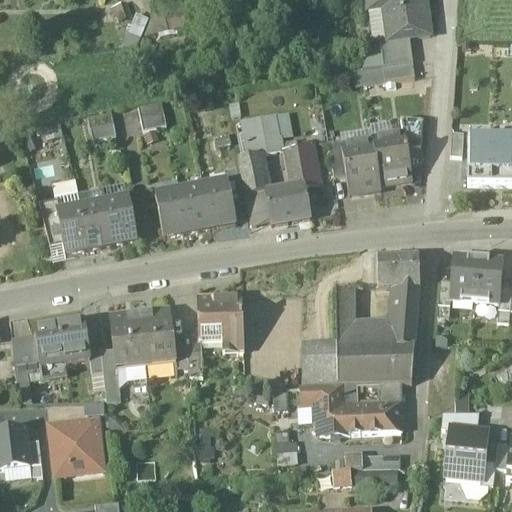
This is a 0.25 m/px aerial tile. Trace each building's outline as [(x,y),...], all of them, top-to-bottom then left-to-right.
[(365,0),(366,3),(367,3),(372,46),(379,45),(387,44),(387,45),(409,43),(430,40),(424,0),(365,0)] [(185,8),(162,13),(168,34),(168,35),(190,30),(185,8)] [(162,13),(155,15),(145,40),(168,34),(162,13)] [(409,43),(387,45),(387,44),(379,45),(383,72),(412,69),(409,43)] [(412,69),(383,72),(385,89),(415,86),(412,69)] [(162,108),(137,112),(139,124),(164,119),(162,108)] [(111,118),(87,123),(89,135),(114,130),(111,118)] [(164,119),(139,124),(142,136),(166,131),(164,119)] [(275,123),(261,125),(265,146),(273,144),(278,142),(275,123)] [(423,126),(400,124),(402,138),(404,138),(409,170),(422,168),(420,158),(412,159),(411,154),(420,152),(423,126)] [(261,125),(244,128),(250,162),(261,160),(275,157),(273,144),(265,146),(261,125)] [(114,130),(89,135),(92,146),(116,141),(114,130)] [(402,138),(389,140),(390,146),(374,149),(373,143),(372,143),(372,147),(373,147),(380,191),(412,185),(409,170),(404,138),(402,138)] [(463,140),(452,139),(450,163),(461,164),(463,140)] [(491,191),(491,143),(468,144),(467,191),(491,191)] [(511,143),(491,143),(491,191),(511,191),(511,143)] [(341,146),(329,148),(334,183),(346,181),(341,152),(342,152),(341,146)] [(342,152),(341,152),(346,181),(349,200),(380,195),(373,147),(372,147),(342,152)] [(313,150),(298,153),(304,189),(305,191),(320,188),(313,150)] [(298,153),(284,155),(289,184),(292,192),(304,189),(298,153)] [(250,162),(239,164),(247,200),(264,197),(260,180),(262,180),(260,168),(263,167),(261,160),(250,162)] [(227,187),(203,192),(211,233),(235,228),(227,187)] [(292,192),(264,197),(270,227),(271,228),(271,231),(310,224),(310,222),(305,191),(304,189),(292,192)] [(211,233),(203,192),(179,197),(187,238),(211,233)] [(179,197),(155,202),(163,243),(187,238),(179,197)] [(264,197),(247,200),(253,230),(270,227),(264,197)] [(77,198),(55,203),(56,206),(57,206),(59,218),(56,218),(61,242),(64,259),(89,255),(81,213),(77,198)] [(129,204),(104,209),(112,250),(137,245),(129,204)] [(56,206),(39,210),(47,245),(61,242),(56,218),(59,218),(57,206),(56,206)] [(104,209),(81,213),(89,255),(112,250),(104,209)] [(419,261),(378,261),(378,293),(396,293),(419,292),(419,261)] [(478,264),(454,262),(452,288),(450,306),(474,308),(478,264)] [(502,266),(478,264),(474,308),(498,310),(500,292),(502,266)] [(452,288),(440,287),(437,323),(449,324),(450,306),(452,288)] [(419,292),(396,293),(391,351),(414,351),(419,292)] [(511,293),(500,292),(498,310),(497,328),(508,329),(510,317),(511,293)] [(355,293),(337,293),(337,330),(355,330),(355,293)] [(241,301),(198,302),(199,334),(199,339),(202,339),(222,338),(223,358),(243,357),(241,301)] [(171,314),(139,318),(145,367),(176,363),(174,346),(171,314)] [(139,318),(109,321),(113,354),(115,370),(117,370),(119,385),(118,385),(119,392),(127,385),(147,382),(145,367),(139,318)] [(83,324),(34,332),(35,340),(40,368),(63,364),(64,368),(90,364),(88,354),(83,324)] [(355,330),(337,330),(336,352),(336,353),(355,352),(355,330)] [(199,334),(184,335),(188,371),(189,382),(203,382),(202,339),(199,339),(199,334)] [(35,340),(12,344),(17,387),(42,383),(40,368),(35,340)] [(185,345),(174,346),(176,363),(177,373),(188,371),(185,345)] [(355,352),(336,353),(337,371),(337,392),(342,392),(357,391),(382,390),(401,389),(411,389),(414,351),(391,351),(355,352)] [(100,352),(88,354),(90,364),(92,376),(103,375),(100,355),(101,355),(100,352)] [(336,352),(302,352),(301,393),(337,392),(337,371),(336,353),(336,352)] [(101,355),(100,355),(103,375),(106,404),(120,402),(119,392),(118,385),(119,385),(117,370),(115,370),(113,354),(101,355)] [(401,389),(382,390),(383,401),(402,399),(401,389)] [(357,391),(342,392),(343,411),(358,410),(357,391)] [(337,392),(301,393),(302,410),(313,410),(314,427),(319,426),(319,441),(343,440),(343,411),(342,392),(337,392)] [(84,407),(84,419),(103,419),(103,406),(84,407)] [(402,407),(370,409),(371,438),(403,436),(402,407)] [(358,410),(343,411),(343,440),(371,438),(370,409),(358,410)] [(478,420),(442,420),(441,435),(450,436),(451,435),(476,438),(478,420)] [(97,425),(49,431),(54,473),(83,469),(84,477),(102,475),(97,425)] [(24,434),(0,436),(0,474),(28,472),(25,447),(24,434)] [(476,438),(451,435),(450,436),(446,483),(480,486),(481,486),(483,468),(486,439),(476,438)] [(39,445),(25,447),(30,482),(43,480),(39,445)] [(509,454),(497,452),(495,470),(494,476),(506,477),(509,454)] [(400,460),(363,460),(363,475),(400,474),(400,460)] [(362,461),(344,462),(345,475),(350,475),(362,475),(362,461)] [(483,468),(481,486),(480,486),(480,492),(493,494),(494,476),(495,470),(483,468)] [(345,476),(332,477),(333,491),(351,489),(350,475),(345,475),(345,476)]
